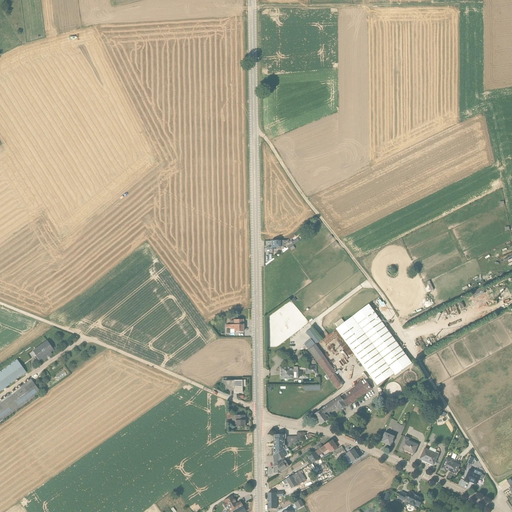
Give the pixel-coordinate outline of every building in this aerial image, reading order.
[(271,241),(271,247),(276,248),(276,249),(283,249),(283,246),(286,246),(288,249),(298,241),(297,239),(292,242),(291,241),(288,242),(287,241),(271,241)] [(472,292),(474,295),(483,290),(481,286),(472,292)] [(502,296),(503,300),(511,298),(510,291),(505,292),(505,296),(502,296)] [(412,363),(369,305),(336,328),(335,329),(377,386),(394,374),(395,376),(395,375),(412,363)] [(226,325),(226,329),(230,329),(230,333),(234,333),(234,332),(243,332),(243,320),(234,320),(234,321),(230,321),(230,325),(226,325)] [(321,340),(312,328),(306,332),(311,340),(304,345),(308,350),(315,345),(321,340)] [(35,357),(38,361),(42,359),(44,361),(52,355),(50,352),(53,350),(47,341),(33,352),(36,356),(35,357)] [(337,390),(343,385),(335,373),(336,372),(315,345),(308,350),(337,390)] [(0,391),(26,373),(16,360),(0,371),(0,391)] [(305,366),(305,374),(316,374),(316,366),(305,366)] [(280,367),(280,379),(284,379),(285,381),(286,381),(287,381),(288,380),(293,379),(294,380),(296,380),(296,379),(298,379),(298,367),(280,367)] [(344,409),(372,389),(364,378),(354,385),(354,386),(340,396),(313,415),(320,424),(324,422),(325,423),(330,420),(329,418),(331,417),(329,413),(337,407),(340,412),(344,410),(344,409)] [(0,421),(40,393),(31,379),(9,395),(8,394),(8,393),(4,396),(5,397),(0,401),(0,421)] [(229,391),(234,391),(233,381),(222,381),(222,386),(225,385),(225,390),(229,390),(229,391)] [(234,394),(242,393),(242,381),(233,381),(234,391),(234,394)] [(234,414),(227,414),(227,419),(231,419),(231,420),(232,420),(232,423),(233,423),(233,427),(245,427),(245,415),(234,416),(234,414)] [(381,442),(390,446),(395,435),(391,433),(391,434),(386,432),(386,433),(385,433),(381,442)] [(305,433),(303,433),(296,433),(296,436),(287,437),(287,442),(288,442),(288,446),(305,435),(305,433)] [(285,442),(285,435),(274,435),(274,446),(273,447),(273,456),(284,449),(285,448),(285,446),(283,446),(283,442),(285,442)] [(404,436),(398,450),(403,452),(404,450),(414,455),(418,445),(409,441),(409,439),(404,436)] [(328,450),(335,445),(332,440),(307,457),(309,460),(307,462),(309,465),(319,459),(317,456),(323,453),(328,450)] [(331,452),(334,456),(337,454),(338,455),(340,454),(339,453),(344,450),(341,446),(334,451),(333,450),(331,452)] [(424,448),(419,459),(434,466),(434,465),(435,465),(436,465),(436,464),(436,463),(435,462),(439,455),(438,454),(439,453),(435,452),(436,450),(430,447),(429,450),(424,448)] [(273,456),(273,468),(284,461),(283,458),(286,456),(288,455),(284,449),(273,456)] [(354,449),(346,455),(352,463),(359,458),(354,449)] [(446,457),(440,470),(446,472),(446,470),(456,474),(460,465),(452,462),(452,460),(446,457)] [(273,468),(273,474),(281,474),(281,472),(286,469),(286,468),(288,467),(284,461),(273,468)] [(469,470),(464,481),(468,483),(469,481),(476,484),(479,478),(482,479),(484,476),(481,474),(481,473),(474,470),(473,471),(469,470)] [(300,471),(283,481),(285,484),(287,483),(291,489),(306,480),(300,471)] [(401,492),(398,499),(404,502),(404,501),(407,502),(406,505),(416,510),(417,507),(419,508),(421,504),(422,503),(423,501),(423,500),(423,499),(413,494),(413,493),(409,491),(409,492),(408,492),(407,495),(401,492)] [(283,496),(283,492),(277,492),(277,493),(267,493),(268,509),(276,509),(276,497),(283,496)] [(224,503),(222,504),(225,508),(227,507),(229,511),(230,511),(242,505),(240,502),(238,504),(237,505),(235,502),(234,500),(232,496),(223,501),(224,503)] [(294,502),(298,508),(304,504),(300,497),(294,502)] [(250,511),(250,502),(242,505),(230,511),(250,511)]
